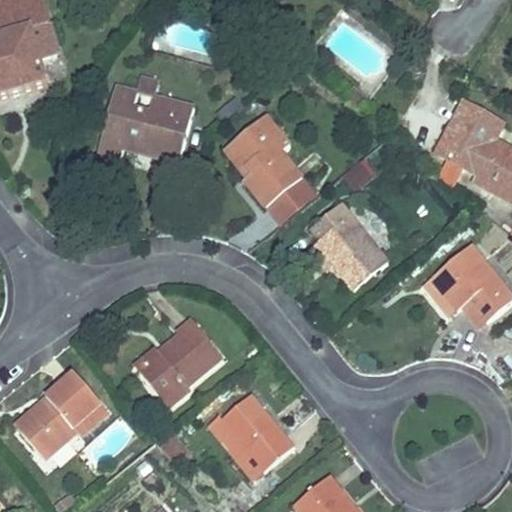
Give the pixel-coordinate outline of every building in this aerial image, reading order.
[(41,0),(7,0),(0,2),(0,41),(50,27),(41,0)] [(0,102),(48,88),(40,62),(59,57),(50,27),(0,41),(0,102)] [(139,96),(155,100),(159,86),(143,82),(139,96)] [(165,151),(184,156),(195,111),(155,100),(151,115),(135,111),(139,96),(116,90),(99,157),(121,163),(125,145),(129,146),(127,153),(136,155),(138,149),(164,156),(165,151)] [(357,101),(361,96),(354,90),(345,102),(361,115),(366,108),(357,101)] [(155,100),(139,96),(135,111),(151,115),(155,100)] [(370,103),(361,96),(357,101),(366,108),(370,103)] [(438,155),(449,161),(472,119),(501,135),(505,128),(465,105),(438,155)] [(268,119),(260,125),(272,140),(280,134),(268,119)] [(449,161),(462,168),(478,177),(474,183),(511,204),(511,150),(497,142),(501,135),(472,119),(449,161)] [(272,140),(260,125),(231,148),(254,177),(249,181),(246,183),(268,211),(304,183),(283,156),(291,148),(280,134),(272,140)] [(226,152),(249,181),(254,177),(231,148),(226,152)] [(178,177),(184,156),(165,151),(164,156),(160,173),(178,177)] [(452,187),(462,168),(449,161),(440,177),(452,187)] [(356,193),(376,176),(364,162),(344,178),(356,193)] [(319,246),(337,269),(355,293),(389,267),(343,208),(314,230),(324,242),(319,246)] [(331,274),(337,269),(319,246),(312,251),(331,274)] [(472,304),(489,326),(511,307),(511,296),(474,249),(425,288),(451,321),(464,310),(472,304)] [(482,332),(489,326),(472,304),(464,310),(482,332)] [(163,359),(160,355),(157,353),(142,365),(152,378),(146,383),(158,398),(165,393),(175,406),(191,393),(188,390),(224,361),(193,323),(178,336),(180,339),(166,351),(169,355),(163,359)] [(166,351),(160,355),(163,359),(169,355),(166,351)] [(136,370),(146,383),(152,378),(142,365),(136,370)] [(75,431),(102,408),(76,378),(47,402),(53,408),(21,435),(45,463),(78,435),(75,431)] [(169,411),(175,406),(165,393),(158,398),(169,411)] [(222,423),(265,475),(295,450),(253,397),(222,423)] [(16,429),(21,435),(53,408),(47,402),(16,429)] [(108,415),(102,408),(75,431),(78,435),(81,438),(108,415)] [(254,483),(265,475),(222,423),(211,431),(254,483)] [(190,456),(174,439),(161,452),(178,468),(190,456)] [(352,511),(339,495),(343,492),(333,479),(295,509),(297,511),(358,511),(357,510),(353,511),(352,511)] [(353,511),(357,510),(343,492),(339,495),(352,511),(353,511)]
